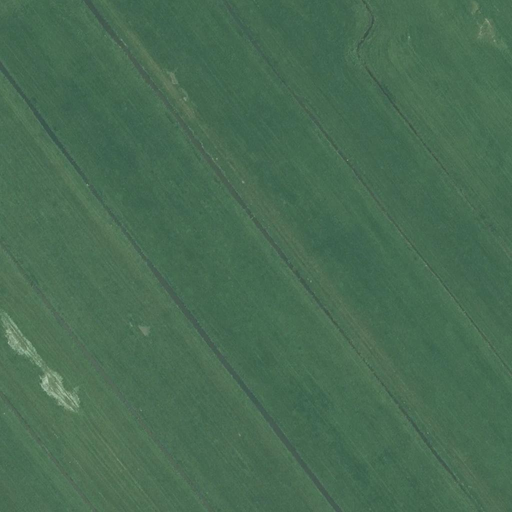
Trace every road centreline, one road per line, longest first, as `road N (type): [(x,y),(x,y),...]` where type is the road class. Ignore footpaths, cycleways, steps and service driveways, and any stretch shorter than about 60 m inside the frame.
road 1 (track): [(499,511),(104,0)]
road 2 (track): [(361,511),(0,47)]
